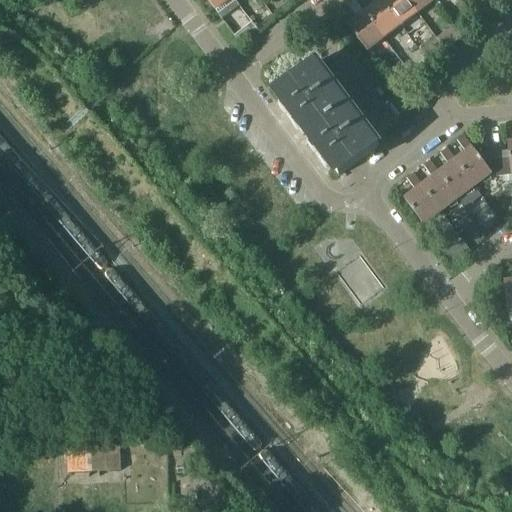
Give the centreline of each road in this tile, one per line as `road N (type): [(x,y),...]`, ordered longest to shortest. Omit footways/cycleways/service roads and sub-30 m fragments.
road 1 (residential): [(225,70),(321,194),(365,198)]
road 2 (residential): [(365,198),(384,209),(453,293)]
road 3 (residential): [(444,123),(455,72),(511,30)]
road 4 (residential): [(323,0),(225,70)]
